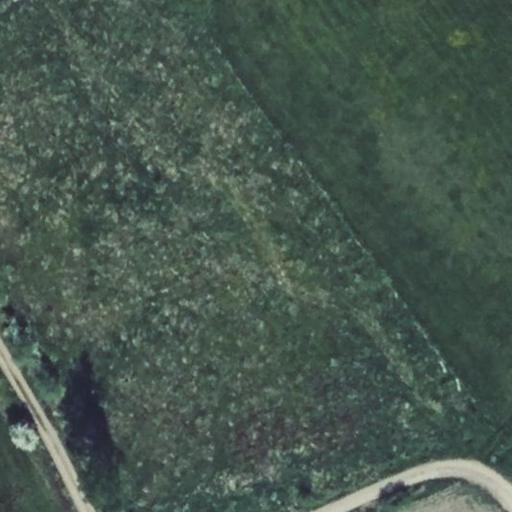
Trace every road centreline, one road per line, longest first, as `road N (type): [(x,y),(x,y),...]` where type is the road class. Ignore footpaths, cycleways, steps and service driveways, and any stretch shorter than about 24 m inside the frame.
road 1 (track): [(310,511),(484,443),(511,470)]
road 2 (track): [(0,348),(97,511)]
